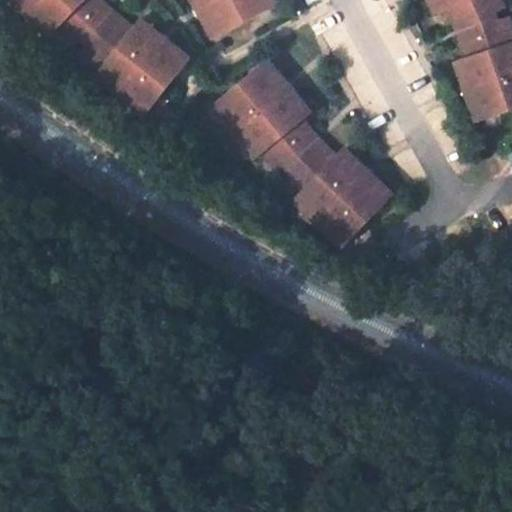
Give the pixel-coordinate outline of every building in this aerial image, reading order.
[(19,0),(60,41),(67,35),(84,51),(119,15),(104,0),(19,0)] [(196,0),(218,39),(282,5),(279,0),(196,0)] [(511,0),(447,0),(451,6),(462,0),(472,22),(511,1),(511,0)] [(511,14),(511,1),(472,22),(475,27),(511,14)] [(511,14),(475,27),(483,50),(472,53),(493,115),(511,108),(511,14)] [(124,19),(119,15),(84,51),(93,60),(124,19)] [(143,34),(124,19),(93,60),(112,75),(107,82),(158,121),(202,63),(150,24),(143,34)] [(319,110),(275,63),(223,112),(267,159),(273,153),(290,170),(327,135),(311,118),(319,110)] [(331,140),(327,135),(290,170),(299,180),(331,140)] [(349,155),(331,140),(299,180),(317,195),(312,202),(362,243),(407,187),(357,146),(349,155)]
